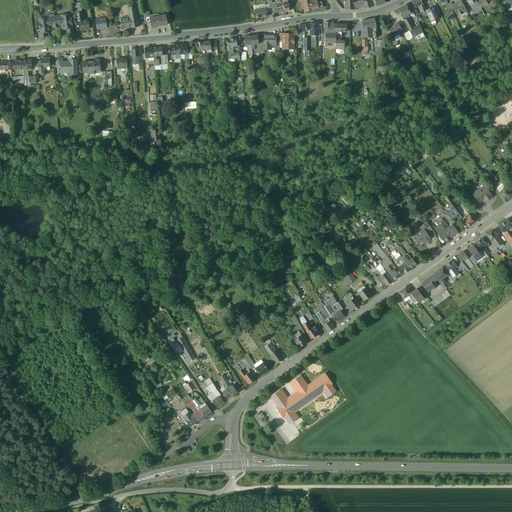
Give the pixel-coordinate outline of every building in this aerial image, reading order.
[(281,0),(275,2),(275,3),(278,12),(278,13),(284,12),(281,0)] [(281,0),(284,12),(290,10),(287,0),(281,0)] [(316,0),(305,0),(304,0),(301,0),(300,1),(301,8),(304,8),(305,11),(322,7),(321,2),(321,1),(316,1),(316,0)] [(369,0),(366,0),(364,0),(352,2),(345,1),(345,2),(344,2),(344,4),(345,4),(345,9),(355,10),(356,8),(363,7),(363,9),(371,7),(369,0)] [(452,4),(452,5),(453,8),(457,16),(466,11),(461,0),(452,4)] [(478,3),(476,0),(466,0),(469,4),(472,10),(479,6),(478,3)] [(511,0),(501,0),(510,15),(511,14),(511,0)] [(80,3),(73,4),(74,13),(76,13),(76,11),(81,11),(80,3)] [(406,5),(398,9),(402,17),(407,14),(410,12),(406,5)] [(135,6),(127,7),(129,17),(120,18),(122,29),(131,27),(131,28),(135,27),(135,25),(138,25),(135,6)] [(256,10),(255,10),(256,15),(256,16),(257,18),(267,16),(266,12),(265,8),(260,9),(256,10)] [(433,8),(425,11),(430,22),(435,20),(438,19),(436,13),(433,8)] [(68,14),(62,15),(63,17),(59,18),(59,17),(54,18),(56,27),(59,26),(62,25),(63,29),(66,29),(71,28),(71,27),(71,25),(72,24),(71,18),(69,18),(68,14)] [(150,18),(149,18),(150,23),(151,28),(157,27),(157,26),(167,24),(165,15),(159,16),(150,18)] [(46,18),(40,19),(40,23),(39,23),(40,30),(41,29),(41,32),(41,33),(46,32),(50,31),(49,27),(52,27),(53,27),(56,27),(54,18),(49,19),(46,20),(46,18)] [(105,18),(95,20),(97,29),(107,28),(105,18)] [(370,19),(362,20),(363,29),(371,28),(370,19)] [(83,21),(78,21),(78,22),(79,24),(77,24),(77,27),(79,27),(79,30),(89,28),(88,20),(83,21)] [(413,28),(409,20),(405,23),(409,30),(413,28)] [(397,23),(391,26),(387,21),(384,23),(389,29),(393,35),(397,32),(402,29),(397,23)] [(330,22),(325,22),(324,42),(335,42),(336,42),(336,37),(336,31),(334,31),(334,24),(330,24),(330,22)] [(318,23),(310,23),(310,35),(315,35),(319,35),(319,31),(318,31),(318,23)] [(306,24),(298,25),(299,31),(299,32),(303,31),(307,31),(306,24)] [(419,25),(413,28),(409,30),(412,37),(422,32),(419,25)] [(371,28),(363,29),(364,37),(372,36),(371,28)] [(46,32),(41,33),(41,32),(40,32),(41,40),(48,39),(46,32)] [(294,34),(283,34),(283,42),(283,48),(293,48),(294,34)] [(257,35),(250,36),(251,44),(254,44),(258,43),(258,42),(257,35)] [(276,41),(276,35),(263,35),(263,41),(264,41),(264,49),(269,49),(269,45),(274,45),(275,45),(276,45),(276,41)] [(340,37),(336,37),(336,42),(335,42),(335,49),(344,49),(344,42),(340,42),(340,37)] [(236,38),(229,39),(230,48),(231,48),(231,47),(236,46),(237,46),(239,46),(239,41),(236,41),(236,38)] [(384,39),(376,40),(377,47),(376,47),(377,48),(375,49),(375,52),(381,51),(381,47),(384,47),(384,39)] [(258,43),(254,44),(255,54),(264,53),(264,49),(264,41),(263,41),(258,42),(258,43)] [(204,50),(203,42),(196,43),(197,51),(201,50),(204,50)] [(179,45),(171,46),(171,54),(174,54),(180,54),(179,45)] [(187,45),(179,45),(180,54),(188,53),(188,50),(187,50),(187,45)] [(153,47),(145,48),(145,58),(148,58),(150,58),(149,57),(153,56),(153,47)] [(162,47),(153,47),(153,56),(158,56),(162,55),(162,47)] [(45,59),(40,59),(41,61),(41,67),(39,67),(39,73),(44,73),(43,67),(50,66),(50,61),(49,58),(49,57),(45,58),(45,59)] [(126,58),(116,58),(117,68),(121,68),(127,68),(126,58)] [(18,60),(14,60),(14,69),(18,69),(18,71),(19,71),(19,69),(23,69),(23,60),(18,61),(18,60)] [(31,60),(23,60),(23,69),(27,68),(29,68),(31,68),(32,68),(31,60)] [(70,62),(63,62),(63,61),(62,61),(59,61),(58,62),(58,69),(58,70),(58,74),(59,74),(59,72),(65,72),(65,71),(69,71),(69,75),(77,75),(76,60),(70,60),(70,62)] [(95,61),(83,62),(83,72),(87,72),(88,74),(95,74),(94,73),(100,72),(100,71),(101,71),(101,61),(99,61),(99,60),(94,60),(95,61)] [(8,61),(0,61),(0,69),(8,69),(8,61)] [(159,131),(151,131),(152,140),(159,139),(159,136),(159,131)] [(490,140),(485,143),(488,149),(493,147),(490,140)] [(493,174),(486,179),(489,185),(497,179),(493,174)] [(484,186),(480,189),(481,191),(474,196),(476,199),(479,204),(480,203),(486,199),(487,200),(492,196),(484,186)] [(505,186),(502,188),(503,189),(499,192),(504,199),(510,194),(508,191),(510,190),(508,188),(507,189),(506,187),(506,188),(505,186)] [(476,199),(470,203),(474,209),(480,205),(480,203),(479,204),(476,199)] [(447,212),(446,213),(451,220),(458,215),(453,208),(450,210),(447,212)] [(463,218),(462,220),(466,225),(467,227),(473,222),(468,215),(463,218)] [(443,221),(439,217),(436,219),(436,220),(444,230),(448,227),(443,221)] [(438,234),(444,230),(436,220),(435,221),(438,226),(434,228),(438,234)] [(507,220),(498,225),(503,232),(507,230),(511,226),(507,220)] [(431,230),(426,222),(418,227),(421,232),(423,231),(425,234),(426,234),(431,230)] [(452,225),(448,227),(444,230),(450,238),(458,232),(452,225)] [(444,230),(438,234),(444,242),(450,238),(444,230)] [(494,233),(492,230),(486,234),(494,244),(496,248),(496,247),(501,243),(500,241),(501,240),(495,232),(494,233)] [(511,236),(507,230),(503,232),(502,233),(508,242),(511,247),(511,236)] [(425,234),(423,231),(421,232),(419,233),(418,232),(413,236),(418,245),(428,238),(426,234),(425,234)] [(482,238),(475,243),(485,256),(488,253),(483,247),(486,244),(482,238)] [(511,247),(508,242),(503,246),(504,247),(506,251),(507,250),(507,251),(511,248),(511,247)] [(392,263),(387,256),(381,249),(376,243),(373,246),(384,260),(383,261),(387,266),(392,263)] [(494,244),(489,247),(494,254),(499,251),(496,247),(496,248),(494,244)] [(477,251),(473,245),(468,249),(473,255),(476,260),(477,260),(481,257),(477,251)] [(400,246),(395,249),(399,254),(403,260),(405,258),(404,256),(406,255),(400,246)] [(385,247),(381,249),(387,256),(390,253),(385,247)] [(397,258),(403,266),(406,264),(403,260),(399,254),(395,249),(391,252),(395,259),(397,258)] [(463,252),(456,257),(461,263),(463,261),(467,258),(468,258),(463,252)] [(476,264),(470,257),(468,259),(473,266),(476,264)] [(468,259),(467,258),(463,261),(469,269),(472,267),(473,266),(468,259)] [(409,262),(406,264),(410,271),(418,266),(413,259),(409,262)] [(380,263),(379,263),(379,264),(383,269),(384,268),(387,266),(383,261),(383,260),(380,263)] [(452,260),(444,265),(449,272),(453,270),(457,267),(455,264),(452,260)] [(459,261),(455,264),(457,267),(460,271),(464,268),(459,261)] [(469,269),(463,261),(461,263),(460,263),(466,271),(469,269)] [(410,271),(406,264),(403,266),(400,268),(404,275),(410,271)] [(387,266),(384,268),(389,275),(394,271),(394,270),(391,272),(387,266)] [(442,267),(434,273),(438,279),(439,281),(442,279),(448,275),(442,267)] [(355,278),(349,270),(343,275),(350,284),(352,283),(351,281),(355,278)] [(394,271),(389,275),(393,281),(398,277),(394,271)] [(381,276),(379,277),(386,285),(391,281),(385,273),(381,276)] [(434,273),(421,283),(427,292),(435,287),(432,283),(438,279),(434,273)] [(445,283),(442,279),(439,281),(445,289),(448,287),(445,283)] [(363,285),(357,290),(359,292),(359,293),(364,299),(366,298),(367,298),(369,297),(369,296),(371,294),(366,287),(365,287),(363,285)] [(411,293),(406,286),(398,292),(403,299),(409,295),(411,293)] [(420,293),(416,289),(411,293),(415,298),(414,298),(416,301),(418,303),(424,299),(420,293)] [(446,291),(430,302),(434,307),(450,296),(446,291)] [(360,304),(355,297),(354,297),(349,301),(348,302),(353,309),(360,304)] [(415,306),(411,301),(407,304),(410,309),(415,306)] [(326,304),(324,306),(328,311),(331,317),(334,315),(334,314),(336,313),(335,312),(332,306),(330,302),(326,304)] [(338,302),(334,305),(338,311),(335,312),(336,313),(334,314),(334,315),(339,321),(345,317),(341,311),(343,309),(338,302)] [(323,303),(318,306),(323,314),(328,311),(324,306),(323,303)] [(265,304),(254,311),(256,315),(267,308),(265,304)] [(322,315),(318,319),(323,326),(329,321),(328,319),(327,318),(326,319),(325,320),(323,318),(324,317),(323,317),(322,315)] [(305,318),(300,321),(312,339),(318,335),(316,331),(317,331),(314,327),(310,329),(308,326),(310,326),(305,318)] [(329,321),(323,326),(328,332),(334,327),(329,321)] [(292,335),(295,339),(302,334),(299,330),(292,335)] [(295,339),(295,340),(300,347),(307,342),(302,334),(295,339)] [(196,358),(188,344),(188,345),(183,336),(178,339),(179,341),(183,348),(182,348),(188,357),(190,362),(193,360),(196,358)] [(276,350),(271,342),(266,346),(271,353),(276,350)] [(279,352),(273,356),(277,363),(283,359),(279,352)] [(244,357),(246,360),(251,367),(252,369),(255,367),(256,368),(254,365),(247,355),(244,357)] [(193,360),(190,362),(188,357),(185,358),(189,365),(194,362),(193,360)] [(251,367),(246,360),(243,362),(246,367),(248,369),(251,367)] [(261,360),(254,365),(256,368),(263,363),(261,360)] [(256,368),(260,375),(268,370),(263,363),(256,368)] [(250,371),(246,375),(242,369),(239,371),(248,384),(255,379),(250,371)] [(276,408),(283,419),(285,418),(289,425),(298,419),(293,412),(323,391),(328,397),(336,391),(332,385),(333,384),(325,373),(308,385),(301,375),(290,382),(297,392),(287,399),(280,389),(270,396),(277,407),(276,408)] [(210,378),(205,382),(208,386),(213,383),(210,378)] [(230,386),(226,378),(222,380),(225,386),(227,388),(230,386)] [(197,387),(193,380),(184,386),(188,393),(197,387)] [(217,389),(213,383),(208,386),(212,392),(207,396),(211,402),(212,401),(212,402),(212,401),(219,396),(221,395),(217,389)] [(230,386),(227,388),(232,396),(238,392),(232,385),(230,386)] [(225,389),(222,392),(227,400),(232,396),(227,388),(225,389)] [(192,401),(188,395),(182,400),(186,405),(192,401)] [(219,396),(212,401),(217,407),(224,402),(219,396)] [(186,405),(186,406),(189,409),(195,404),(192,401),(186,405)] [(206,404),(199,410),(204,417),(211,411),(206,404)] [(185,406),(179,411),(183,416),(189,412),(185,406)] [(198,410),(192,414),(197,421),(204,417),(199,410),(198,410)] [(191,415),(185,419),(190,426),(197,421),(192,414),(191,415)]
